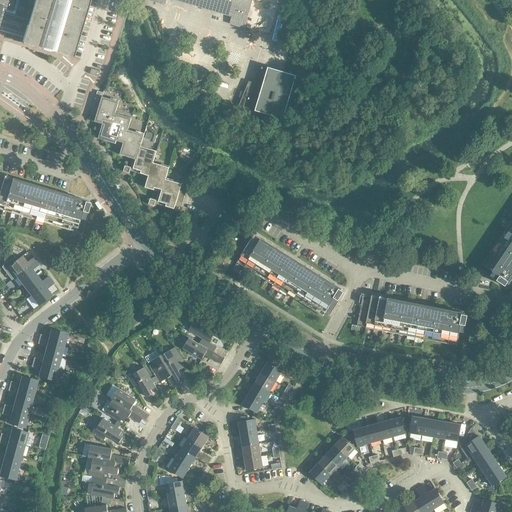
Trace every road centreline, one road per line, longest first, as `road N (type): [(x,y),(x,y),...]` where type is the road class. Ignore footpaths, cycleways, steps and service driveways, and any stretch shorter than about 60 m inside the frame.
road 1 (residential): [(464,511),(468,499),(440,462),(381,502),(332,505),(289,484),(232,493)]
road 2 (tertiary): [(317,356),(377,376),(471,387)]
road 3 (residential): [(142,241),(23,336)]
road 4 (unclassified): [(363,270),(511,298)]
road 5 (tertiary): [(262,324),(142,241)]
road 6 (residential): [(196,396),(171,408),(146,446),(139,511)]
road 7 (tertiary): [(89,162),(55,116),(0,75)]
